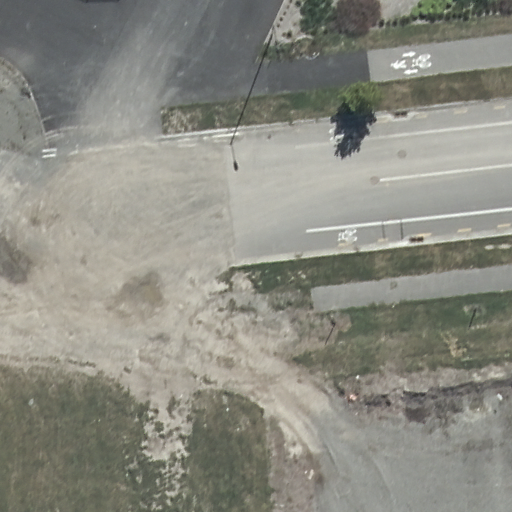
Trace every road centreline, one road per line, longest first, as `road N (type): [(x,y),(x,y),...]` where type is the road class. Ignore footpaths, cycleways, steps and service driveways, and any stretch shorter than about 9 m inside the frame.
road 1 (residential): [(393,182),(427,511)]
road 2 (residential): [(229,198),(393,182)]
